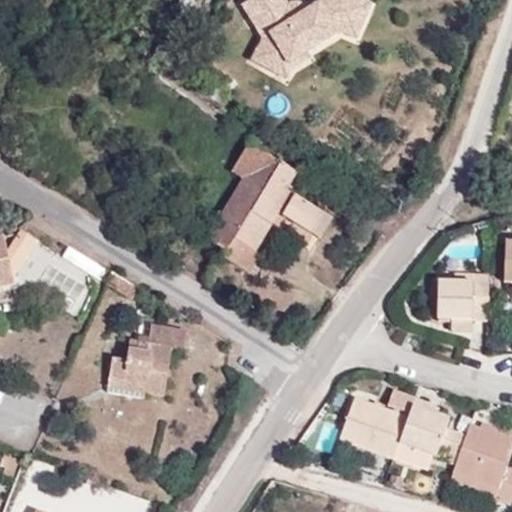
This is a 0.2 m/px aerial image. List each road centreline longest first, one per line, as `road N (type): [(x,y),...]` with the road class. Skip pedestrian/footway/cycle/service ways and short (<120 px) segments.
road 1 (residential): [(305,387),(0,185)]
road 2 (tertiary): [(511,39),(469,169),(337,344)]
road 3 (residential): [(337,344),(511,389)]
road 4 (residential): [(248,466),(418,511)]
